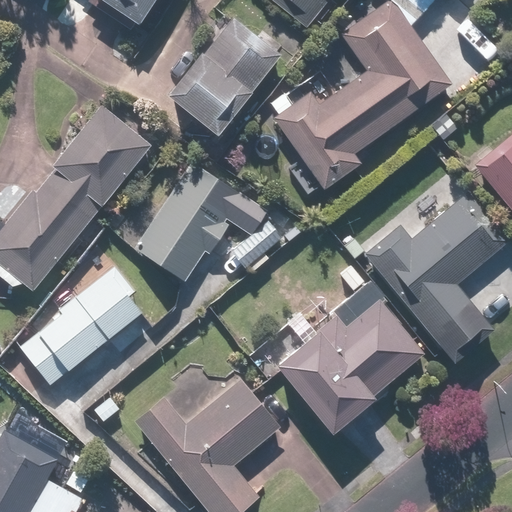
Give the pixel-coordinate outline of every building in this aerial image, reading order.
[(97,0),(138,27),(156,0),(97,0)] [(362,164),(353,152),(450,84),(409,26),(390,0),(385,0),(337,35),(362,71),(317,103),(309,92),(293,103),(285,92),(269,104),(276,113),(269,118),(298,158),(283,169),(303,197),(320,185),(324,191),(362,164)] [(273,0),(306,26),(326,0),(273,0)] [(390,0),(409,26),(432,0),(390,0)] [(165,94),(215,134),(279,56),(230,15),(165,94)] [(23,283),(31,290),(150,145),(102,106),(0,229),(0,278),(10,287),(23,283)] [(467,160),(511,212),(511,126),(510,124),(467,160)] [(426,142),(410,157),(427,177),(444,162),(426,142)] [(208,255),(226,230),(241,241),(263,210),(191,160),(131,246),(181,282),(203,251),(208,255)] [(400,223),(363,254),(452,362),(492,329),(456,285),(507,242),(464,191),(410,235),(400,223)] [(268,222),(231,251),(243,267),(281,238),(268,222)] [(66,288),(77,302),(20,347),(48,384),(141,311),(130,296),(136,291),(108,255),(66,288)] [(315,329),(304,337),(298,329),(306,322),(301,315),(266,343),(278,358),(272,363),(329,435),(373,400),(371,398),(424,356),(367,283),(365,284),(351,266),(339,275),(353,293),(313,325),(315,329)] [(183,422),(163,397),(134,420),(207,511),(240,511),(259,497),(232,464),(279,426),(239,377),(183,422)] [(121,411),(109,396),(91,410),(102,425),(121,411)] [(75,511),(83,499),(46,479),(57,459),(25,441),(31,432),(15,423),(10,431),(2,427),(0,430),(0,511),(75,511)]
